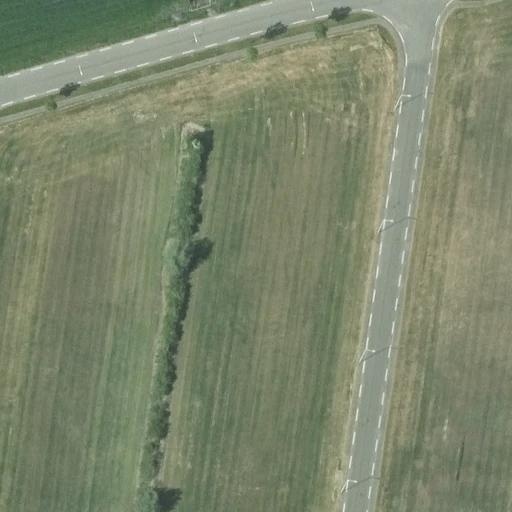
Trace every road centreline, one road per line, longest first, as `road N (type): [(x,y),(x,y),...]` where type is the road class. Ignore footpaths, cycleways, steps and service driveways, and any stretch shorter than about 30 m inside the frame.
road 1 (unclassified): [(416,0),(420,44),(354,511)]
road 2 (unclassified): [(345,0),(0,92)]
